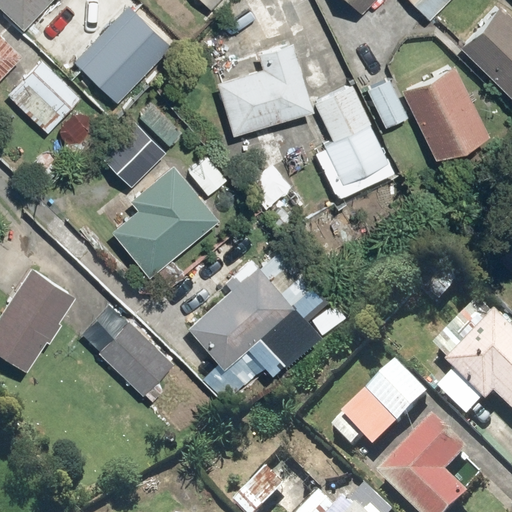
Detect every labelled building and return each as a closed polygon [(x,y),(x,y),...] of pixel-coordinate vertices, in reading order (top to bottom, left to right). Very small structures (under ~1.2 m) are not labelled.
[(0,0),(0,13),(17,29),(44,0),(0,0)] [(196,23),(171,0),(144,0),(183,36),(196,23)] [(196,0),(205,9),(214,0),(196,0)] [(343,0),(355,12),(367,0),(343,0)] [(405,0),(425,19),(443,0),(405,0)] [(69,61),(111,102),(165,46),(124,6),(69,61)] [(511,93),(511,23),(494,6),(454,46),(507,99),(511,93)] [(0,71),(15,56),(0,41),(0,71)] [(211,82),(226,135),(307,111),(287,43),(252,53),(256,69),(211,82)] [(36,60),(3,95),(42,132),(75,97),(36,60)] [(449,67),(398,90),(429,159),(481,136),(449,67)] [(385,80),(363,89),(380,126),(402,117),(385,80)] [(387,172),(347,85),(309,101),(327,141),(309,149),(331,197),(387,172)] [(87,149),(107,172),(140,143),(120,120),(87,149)] [(63,165),(42,145),(23,166),(43,185),(63,165)] [(143,276),(212,220),(167,164),(124,199),(132,209),(105,231),(143,276)] [(181,328),(216,367),(286,306),(284,304),(306,285),(275,249),(253,269),(245,260),(220,282),(226,289),(181,328)] [(70,293),(26,265),(0,304),(0,354),(21,368),(70,293)] [(430,350),(456,323),(434,302),(408,329),(430,350)] [(511,338),(492,320),(490,323),(475,309),(435,351),(450,365),(444,370),(484,407),(491,400),(511,420),(511,338)] [(126,321),(94,353),(138,395),(169,363),(126,321)] [(340,424),(370,453),(425,398),(395,368),(340,424)] [(430,424),(375,480),(407,511),(454,511),(466,501),(443,479),(464,458),(430,424)] [(265,473),(232,506),(238,511),(261,511),(283,490),(265,473)] [(348,511),(341,504),(333,511),(330,511),(318,499),(305,511),(348,511)]
